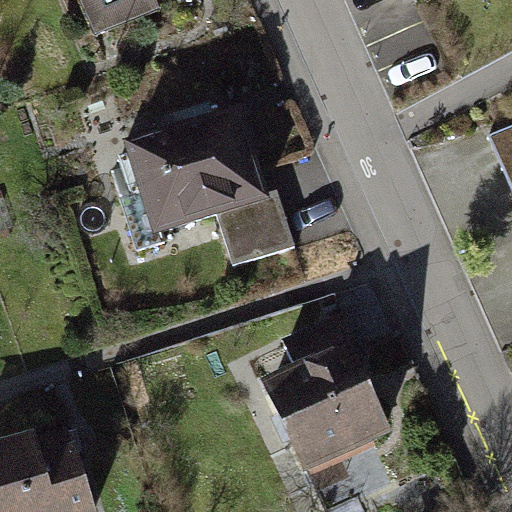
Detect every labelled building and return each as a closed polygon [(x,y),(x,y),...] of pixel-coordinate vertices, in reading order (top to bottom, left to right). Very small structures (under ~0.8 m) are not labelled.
[(81,0),(96,35),(160,9),(156,0),(81,0)] [(243,110),(127,144),(162,243),(215,228),(228,268),(296,246),(279,194),(274,196),(243,110)] [(478,251),(511,239),(511,130),(496,135),(511,184),(511,195),(465,210),(478,251)] [(300,371),(264,383),(324,497),(355,483),(344,462),(399,435),(344,318),(286,343),(300,371)] [(93,511),(70,429),(0,448),(0,511),(93,511)]
